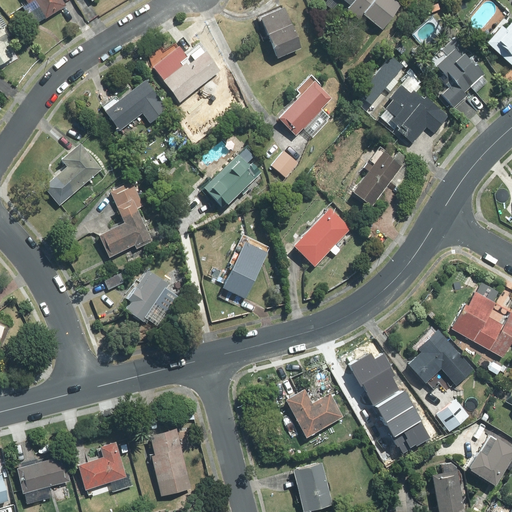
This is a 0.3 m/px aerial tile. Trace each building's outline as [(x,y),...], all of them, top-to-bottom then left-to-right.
[(60,0),(22,0),(29,11),(25,14),(32,26),(64,7),(60,0)] [(390,0),(325,0),(361,25),(365,20),(381,31),(399,6),(390,0)] [(300,50),(283,8),(257,18),(274,60),(300,50)] [(511,17),(502,30),(498,27),(484,43),(511,66),(511,17)] [(7,40),(0,28),(0,65),(12,59),(3,42),(7,40)] [(149,66),(170,93),(177,103),(218,71),(211,62),(199,47),(185,58),(175,45),(149,66)] [(457,72),(467,62),(452,48),(433,67),(443,77),(445,75),(453,82),(460,74),(457,72)] [(460,74),(453,82),(440,95),(455,109),(467,96),(463,93),(481,75),(467,62),(457,72),(460,74)] [(332,100),(309,76),(293,91),(299,97),(277,118),(293,136),(332,100)] [(101,111),(117,133),(142,115),(149,124),(166,112),(143,81),(101,111)] [(380,114),(412,142),(425,127),(433,134),(447,117),(425,97),(422,100),(401,82),(386,100),(390,103),(380,114)] [(100,169),(78,144),(58,161),(64,167),(41,187),(57,206),(100,169)] [(225,206),(250,179),(252,180),(260,171),(252,163),(258,157),(244,145),(234,155),(202,190),(214,202),(217,198),(225,206)] [(401,190),(415,169),(388,150),(384,155),(375,148),(347,189),(370,206),(387,181),(401,190)] [(282,150),(269,165),(285,179),(298,164),(282,150)] [(135,249),(152,240),(137,211),(144,207),(131,183),(107,195),(121,222),(96,235),(108,259),(134,246),(135,249)] [(333,256),(339,249),(334,245),(349,227),(325,206),(291,245),(315,266),(328,251),(333,256)] [(245,300),(269,247),(241,235),(217,287),(245,300)] [(166,284),(148,272),(140,285),(134,282),(124,297),(129,300),(123,310),(141,322),(166,284)] [(493,303),(473,292),(466,305),(462,303),(448,329),(503,357),(511,339),(511,312),(502,307),(496,319),(487,315),(493,303)] [(432,327),(415,344),(419,348),(404,362),(424,382),(438,368),(454,385),(472,369),(432,327)] [(385,362),(347,372),(353,395),(365,391),(373,420),(399,412),(385,362)] [(402,371),(434,417),(448,404),(427,382),(424,384),(407,366),(402,371)] [(341,417),(328,392),(309,403),(301,387),(280,398),(303,438),(341,417)] [(511,387),(503,402),(511,406),(511,387)] [(449,433),(468,415),(453,399),(448,404),(434,417),(449,433)] [(394,425),(370,438),(383,462),(407,448),(394,425)] [(190,489),(173,426),(142,434),(159,497),(190,489)] [(511,454),(511,449),(493,438),(483,455),(476,451),(465,470),(493,486),(511,454)] [(122,467),(114,444),(99,449),(101,456),(75,464),(86,499),(101,494),(98,485),(108,481),(111,491),(131,484),(125,466),(122,467)] [(14,467),(23,503),(51,496),(49,487),(70,482),(63,455),(14,467)] [(319,462),(289,470),(300,511),(304,511),(331,505),(319,462)] [(463,474),(449,463),(435,465),(437,473),(429,474),(434,511),(464,511),(469,511),(463,474)]
